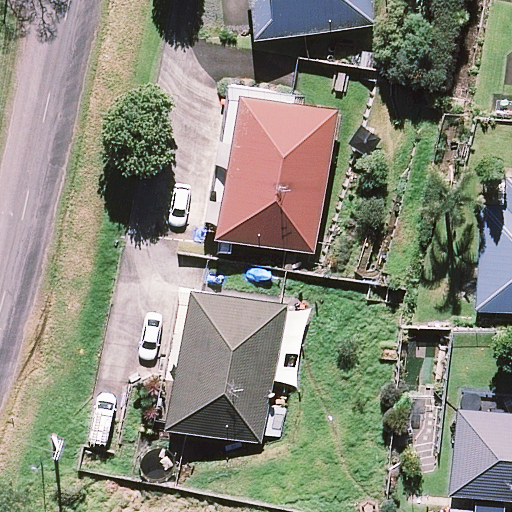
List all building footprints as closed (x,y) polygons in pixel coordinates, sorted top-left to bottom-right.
[(371,24),(369,0),(244,0),(247,33),(371,24)] [(334,107),(233,90),(208,233),(310,250),(334,107)] [(511,202),(478,201),(474,308),(511,309),(511,202)] [(304,304),(182,285),(160,427),(259,443),(269,379),(292,383),(304,304)] [(511,404),(454,400),(448,493),(511,497),(511,404)]
